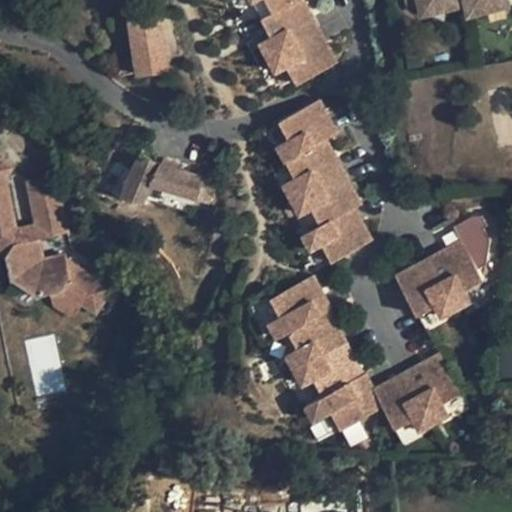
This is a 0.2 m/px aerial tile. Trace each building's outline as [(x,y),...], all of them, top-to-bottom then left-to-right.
[(261,43),(269,57),(319,30),(303,0),(296,0),(273,12),(262,18),(272,37),(261,43)] [(266,0),(273,12),(296,0),(266,0)] [(483,0),(480,0),(469,3),(471,10),(485,8),(483,0)] [(161,10),(130,15),(139,74),(171,70),(164,32),(161,10)] [(269,57),(276,72),(287,66),(297,85),(337,63),(319,30),(269,57)] [(341,134),(325,104),(285,124),(293,141),(282,147),(289,160),(330,139),(341,134)] [(296,198),(347,172),(330,139),(289,160),(299,178),(288,184),(296,198)] [(216,180),(139,155),(126,179),(123,178),(122,182),(124,183),(117,194),(123,195),(122,198),(124,199),(125,196),(130,197),(128,201),(135,203),(137,200),(144,202),(152,184),(209,202),(216,180)] [(114,287),(67,257),(67,253),(45,257),(41,237),(69,231),(57,174),(29,180),(39,229),(28,231),(18,224),(8,176),(14,166),(0,156),(0,247),(8,253),(13,278),(38,294),(52,292),(64,289),(84,302),(98,312),(114,287)] [(347,172),(296,198),(304,213),(315,207),(324,225),(356,206),(363,203),(347,172)] [(313,231),(307,234),(315,250),(326,243),(335,260),(374,238),(356,206),(324,225),(313,231)] [(430,256),(458,306),(473,298),(466,287),(485,277),(463,238),(430,256)] [(458,306),(430,256),(397,274),(419,313),(437,303),(444,314),(458,306)] [(285,293),(276,298),(286,317),(275,323),(282,336),(293,331),(333,310),(335,309),(318,277),(285,293)] [(64,289),(52,292),(55,303),(75,316),(84,302),(64,289)] [(350,342),(333,310),(293,331),(303,349),(292,355),(299,369),(350,342)] [(328,396),(367,375),(350,342),(299,369),(308,385),(319,379),(328,396)] [(412,377),(440,428),(454,420),(448,409),(467,399),(445,360),(412,377)] [(328,396),(317,402),(325,417),(336,411),(346,429),(388,406),(381,394),(369,374),(367,375),(328,396)] [(440,428),(412,377),(381,394),(388,406),(403,434),(419,424),(425,436),(440,428)] [(310,425),(317,440),(337,431),(331,416),(310,425)]
